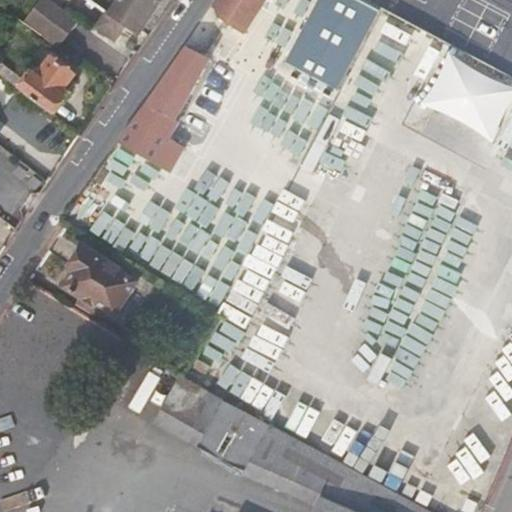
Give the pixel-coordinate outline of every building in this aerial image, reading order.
[(46,0),(41,0),(28,19),(61,44),(76,22),(46,0)] [(158,1),(156,0),(114,0),(107,13),(124,26),(138,35),(158,1)] [(218,0),(215,6),(222,19),(245,31),(266,0),(218,0)] [(339,93),(382,11),(361,0),(322,0),(287,66),(339,93)] [(124,26),(107,13),(96,29),(114,41),(124,26)] [(211,45),(193,37),(119,143),(183,182),(197,155),(171,139),(182,121),(178,118),(211,60),(208,58),(213,50),(213,48),(212,46),(211,45)] [(511,73),(451,46),(425,104),(497,136),(511,102),(511,73)] [(21,89),(53,113),(70,88),(66,85),(68,82),(74,87),(77,82),(70,77),(74,72),(51,56),(41,69),(32,63),(24,74),(28,77),(21,89)] [(85,249),(70,271),(75,276),(66,290),(80,300),(77,304),(94,315),(98,309),(116,320),(137,287),(121,277),(123,273),(85,249)] [(326,499),(356,511),(432,511),(379,483),(269,423),(268,424),(186,380),(162,425),(247,474),(245,478),(321,511),(326,499)] [(356,511),(326,499),(321,511),(320,511),(356,511)]
